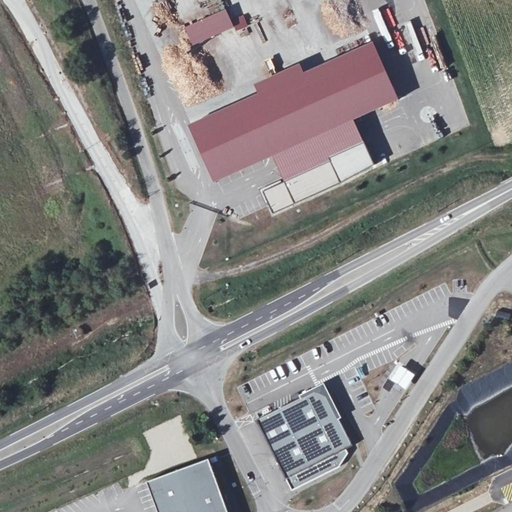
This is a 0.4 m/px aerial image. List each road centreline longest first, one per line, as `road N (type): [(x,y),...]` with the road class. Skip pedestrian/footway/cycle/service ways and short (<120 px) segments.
road 1 (unclassified): [(194,360),(151,174),(88,0)]
road 2 (primary): [(511,189),(194,360)]
road 3 (unknown): [(162,228),(125,202),(17,0)]
road 4 (primary): [(194,360),(0,454)]
road 5 (unclassified): [(268,511),(194,360)]
